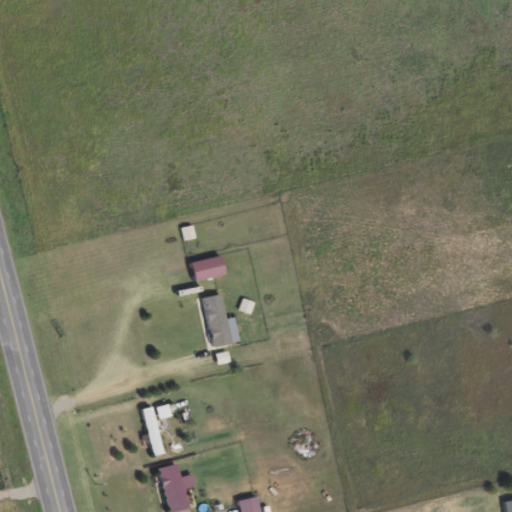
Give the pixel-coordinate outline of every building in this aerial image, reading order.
[(219,277),(216,258),(186,263),(189,282),(219,277)] [(227,347),(217,296),(198,300),(208,350),(227,347)] [(138,412),(150,458),(160,456),(148,409),(138,412)] [(163,511),(170,511),(183,509),(179,491),(191,488),(188,477),(176,479),(173,466),(153,471),(163,511)] [(234,511),(254,511),(254,500),(234,500),(234,511)] [(500,511),(511,511),(511,502),(500,503),(500,511)]
